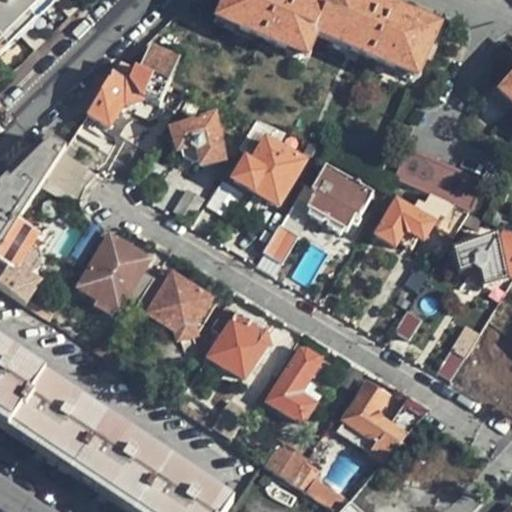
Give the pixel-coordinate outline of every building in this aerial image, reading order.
[(0,0),(0,54),(18,36),(25,29),(33,22),(53,1),(54,0),(0,0)] [(418,83),(437,36),(394,17),(397,10),(380,3),(378,10),(354,0),(332,0),(325,17),(300,6),(302,0),(230,0),(222,24),(309,59),(317,41),(418,83)] [(137,77),(161,87),(175,55),(151,45),(137,77)] [(116,68),(83,121),(107,135),(119,113),(123,115),(137,108),(138,103),(155,111),(167,90),(161,87),(137,77),(116,68)] [(511,83),(495,102),(511,117),(511,83)] [(220,155),(212,124),(169,137),(174,157),(178,156),(179,165),(189,171),(197,168),(198,172),(220,165),(218,156),(220,155)] [(273,136),(252,127),(236,153),(254,164),(250,172),(242,168),(231,186),(251,198),(255,192),(278,206),(300,170),(264,148),(273,136)] [(57,150),(52,145),(0,196),(0,255),(16,230),(42,188),(51,174),(60,160),(62,154),(57,150)] [(65,150),(62,154),(60,160),(74,170),(79,160),(65,150)] [(481,189),(408,156),(396,184),(469,216),(481,189)] [(51,174),(84,194),(93,182),(74,170),(60,160),(51,174)] [(356,226),(372,202),(324,173),(309,197),(314,201),(306,215),(344,238),(352,224),(356,226)] [(77,208),(84,194),(51,174),(42,188),(77,208)] [(176,195),(191,204),(201,188),(186,179),(176,195)] [(434,234),(450,244),(466,220),(428,203),(422,212),(415,208),(408,218),(394,209),(374,242),(392,252),(395,247),(407,254),(414,242),(419,245),(435,223),(440,225),(434,234)] [(16,230),(0,255),(0,295),(23,311),(38,288),(16,275),(36,242),(16,230)] [(277,231),(261,259),(279,269),(296,242),(277,231)] [(504,284),(493,243),(452,255),(458,279),(464,277),(479,286),(481,290),(504,284)] [(124,302),(136,309),(151,285),(138,276),(132,284),(118,275),(117,266),(124,254),(106,244),(76,293),(95,305),(91,312),(108,323),(115,311),(119,311),(124,302)] [(136,309),(133,312),(172,336),(174,345),(192,341),(190,331),(206,305),(169,283),(162,292),(151,285),(136,309)] [(221,310),(207,334),(219,342),(206,363),(243,385),(264,351),(267,350),(262,338),(259,339),(246,331),(249,326),(221,310)] [(402,318),(390,339),(404,348),(417,329),(402,318)] [(228,511),(233,506),(0,353),(0,429),(38,455),(102,497),(124,511),(228,511)] [(436,378),(449,387),(464,362),(450,354),(436,378)] [(311,411),(296,400),(317,369),(315,365),(304,357),(299,357),(267,406),(299,428),(311,411)] [(381,468),(404,441),(376,422),(376,415),(385,403),(365,391),(342,426),(374,445),(366,457),(381,468)] [(289,489),(303,469),(277,452),(262,472),(289,489)] [(316,477),(303,469),(289,489),(302,496),(316,477)]
